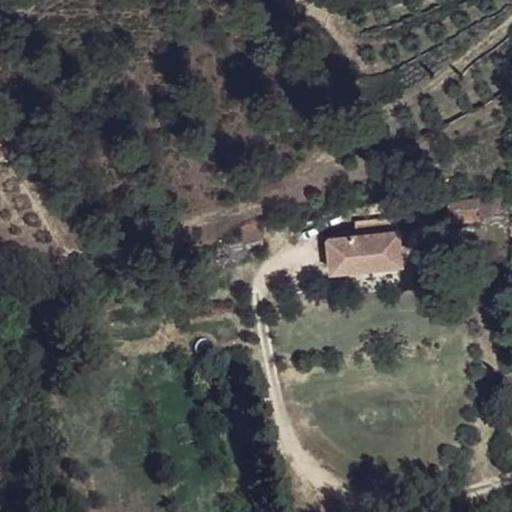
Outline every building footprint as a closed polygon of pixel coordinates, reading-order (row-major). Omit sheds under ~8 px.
[(476,196),(478,210),(500,207),(498,193),(476,196)] [(476,196),(447,199),(450,219),(478,215),(478,210),(476,196)] [(500,207),(478,210),(478,215),(500,212),(500,207)] [(338,242),(339,267),(374,266),(404,263),(403,259),(401,231),(399,214),(370,217),(371,240),(338,242)] [(401,231),(403,259),(418,258),(416,229),(401,231)] [(250,511),(263,511),(261,497),(247,499),(250,511)]
